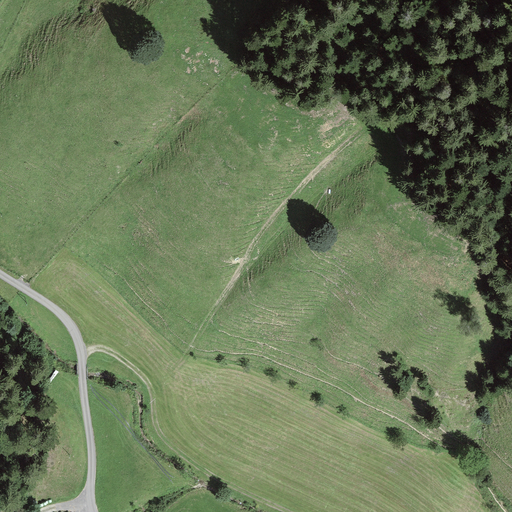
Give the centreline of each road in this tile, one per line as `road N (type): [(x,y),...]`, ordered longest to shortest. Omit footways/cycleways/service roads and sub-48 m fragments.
road 1 (track): [(151,391),(195,339),(274,212),(367,125),(389,124),(431,172),(463,194),(491,197),(511,186)]
road 2 (track): [(81,351),(108,350),(145,378),(157,429),(173,448),(287,511)]
road 3 (track): [(92,511),(76,336),(51,306),(0,275)]
